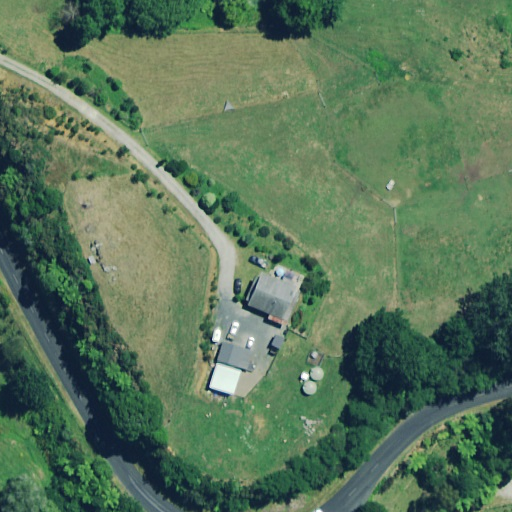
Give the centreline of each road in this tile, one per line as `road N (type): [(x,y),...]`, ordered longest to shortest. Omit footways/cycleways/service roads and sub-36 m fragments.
road 1 (unclassified): [(153,511),(121,483),(62,398),(0,288)]
road 2 (unclassified): [(511,388),(435,418),(330,511)]
